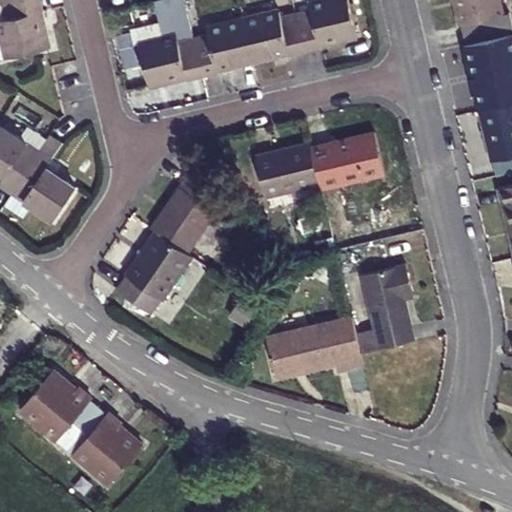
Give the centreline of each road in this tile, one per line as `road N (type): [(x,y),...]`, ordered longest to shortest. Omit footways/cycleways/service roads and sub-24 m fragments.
road 1 (residential): [(448,468),(471,324),(412,71)]
road 2 (residential): [(137,151),(162,130),(412,71)]
road 3 (residential): [(182,388),(448,468)]
road 4 (residential): [(52,296),(123,189),(137,151)]
road 5 (residential): [(82,0),(112,118),(137,151)]
road 6 (residential): [(52,296),(119,351),(182,388)]
road 7 (residential): [(230,511),(216,455),(182,388)]
